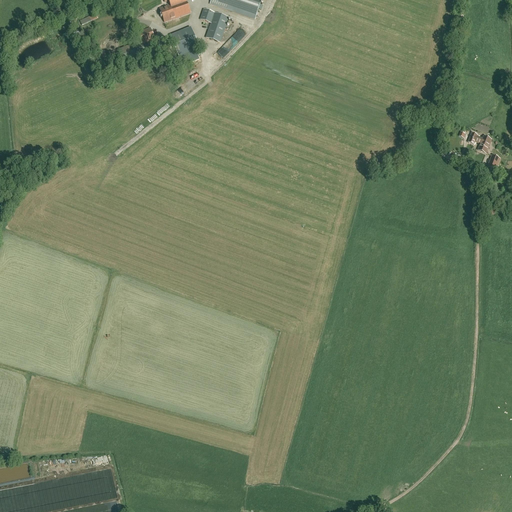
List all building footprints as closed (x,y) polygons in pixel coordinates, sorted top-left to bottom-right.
[(165,23),(191,14),(186,0),(164,0),(165,3),(169,1),(170,5),(160,9),(165,23)] [(255,20),(260,4),(261,0),(218,0),(217,7),(255,20)] [(206,38),(220,43),(229,19),(204,10),(201,20),(211,24),(206,38)] [(96,14),(80,21),(82,26),(91,22),(98,19),(96,14)] [(178,57),(199,49),(191,28),(170,36),(178,57)] [(141,42),(123,48),(118,50),(125,68),(132,65),(133,68),(137,66),(136,64),(148,59),(142,45),(155,40),(150,29),(138,34),(141,42)] [(486,154),(491,141),(483,138),(482,139),(477,137),(477,136),(472,134),(468,143),(474,145),(475,143),(480,145),(478,151),(486,154)] [(500,160),(492,156),(487,168),(495,171),(500,160)]
